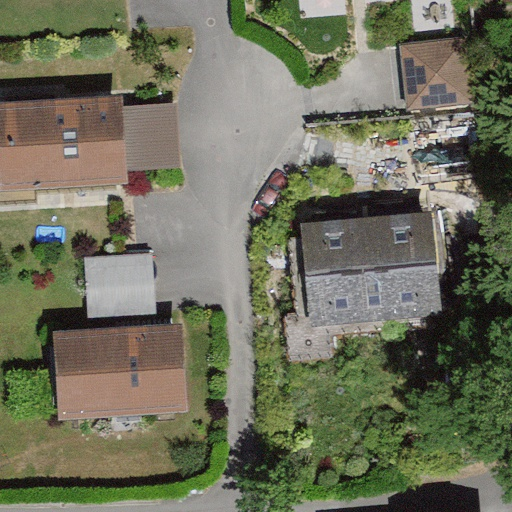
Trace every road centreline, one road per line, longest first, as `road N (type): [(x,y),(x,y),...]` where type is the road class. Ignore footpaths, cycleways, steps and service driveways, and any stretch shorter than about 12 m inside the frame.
road 1 (residential): [(252,511),(224,86)]
road 2 (residential): [(511,492),(252,511)]
